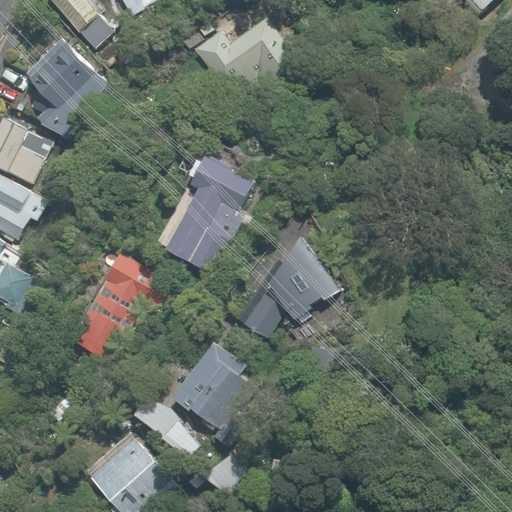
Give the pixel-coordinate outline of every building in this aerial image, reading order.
[(79,29),(100,54),(113,42),(111,41),(119,34),(88,0),(50,0),(51,0),(70,21),(66,25),(74,34),(79,29)] [(126,0),(136,17),(162,2),(161,0),(126,0)] [(474,0),(484,10),(494,0),(474,0)] [(259,86),(264,92),(304,63),(272,17),(235,43),(226,31),(199,51),(227,90),(245,77),(254,90),(259,86)] [(73,138),(110,89),(66,40),(28,75),(34,80),(19,111),(73,138)] [(0,165),(37,183),(56,144),(7,119),(0,132),(0,165)] [(170,249),(216,274),(243,222),(250,226),(256,216),(245,210),(259,183),(210,157),(207,163),(202,161),(194,175),(198,177),(194,184),(202,189),(170,249)] [(0,226),(22,239),(29,228),(36,232),(52,203),(0,173),(0,226)] [(49,189),(57,193),(62,180),(54,177),(49,189)] [(242,319),(269,340),(292,307),(300,319),(315,310),(313,307),(327,299),(329,303),(344,293),(308,234),(287,264),(284,259),(242,319)] [(39,265),(0,239),(0,298),(10,305),(13,301),(27,310),(46,281),(33,273),(39,265)] [(159,316),(179,281),(127,252),(77,340),(115,361),(145,308),(159,316)] [(227,442),(252,407),(242,400),(255,383),(242,374),(249,365),(217,342),(176,399),(194,412),(196,410),(222,428),(217,435),(227,442)] [(192,459),(201,447),(170,407),(152,397),(140,415),(192,459)] [(94,477),(124,511),(157,511),(184,489),(140,438),(94,477)] [(230,452),(205,476),(226,498),(251,474),(230,452)] [(199,489),(205,481),(198,475),(191,482),(199,489)]
